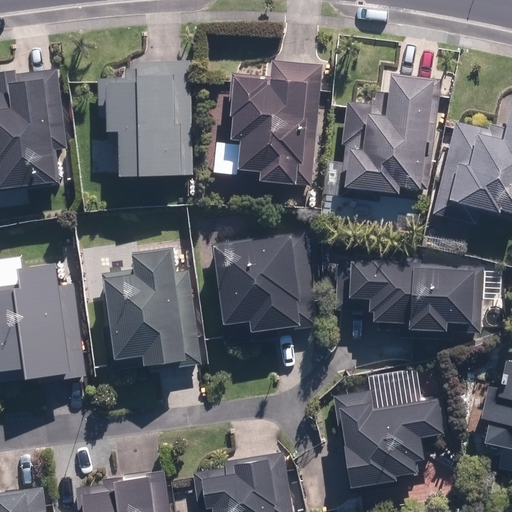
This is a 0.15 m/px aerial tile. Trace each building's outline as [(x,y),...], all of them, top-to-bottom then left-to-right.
[(194,174),(195,53),(145,56),(145,65),(129,65),(129,72),(101,72),(101,115),(112,115),(112,130),(128,130),(127,166),(183,166),(183,173),(194,174)] [(315,184),(325,61),(276,55),(275,74),(244,71),(239,134),(248,135),(245,162),(266,163),(265,180),(315,184)] [(66,174),(63,70),(20,72),(20,66),(1,66),(1,77),(0,77),(0,140),(2,141),(3,176),(66,174)] [(437,200),(443,75),(396,73),(396,87),(382,86),(381,104),(349,103),(347,156),(328,155),(326,195),(437,200)] [(511,130),(511,134),(461,121),(439,207),(490,220),(493,210),(511,215),(511,130)] [(224,239),(231,317),(257,315),(258,329),(318,324),(310,232),(224,239)] [(140,271),(113,273),(119,353),(149,350),(149,356),(181,354),(182,365),(204,363),(197,270),(183,271),(181,242),(139,245),(140,271)] [(471,325),(486,326),(502,328),(504,300),(485,299),(488,263),(342,253),(339,306),(375,309),(375,316),(413,319),(412,336),(470,340),(471,325)] [(86,373),(80,280),(70,280),(68,255),(22,258),(24,282),(0,283),(0,321),(3,362),(35,360),(36,371),(71,369),(71,374),(86,373)] [(508,379),(492,377),(488,412),(494,413),(491,440),(511,442),(511,353),(508,379)] [(377,388),(339,391),(342,431),(350,430),(354,478),(406,474),(405,465),(431,463),(429,431),(452,429),(449,392),(378,398),(377,388)] [(296,511),(289,451),(230,458),(231,467),(196,471),(199,501),(215,499),(217,511),(211,511),(296,511)] [(176,511),(172,469),(80,480),(83,511),(176,511)] [(0,511),(50,511),(48,484),(0,488),(0,511)]
